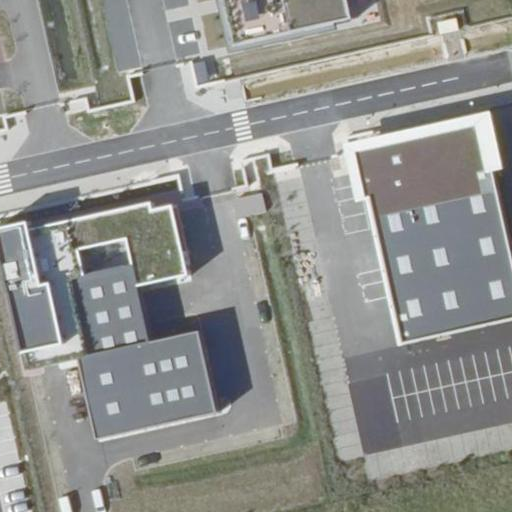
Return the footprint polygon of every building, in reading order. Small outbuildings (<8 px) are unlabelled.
[(218,0),(230,55),(381,22),(375,0),(218,0)] [(476,126),(354,152),(365,200),(487,173),(476,126)] [(370,200),(402,345),(511,320),(511,262),(492,173),(370,200)] [(149,211),(72,228),(99,348),(146,338),(133,281),(182,271),(170,214),(150,219),(149,211)] [(30,225),(0,232),(27,353),(31,369),(95,354),(66,225),(33,232),(31,232),(30,225)] [(201,332),(82,359),(100,438),(219,412),(201,332)]
